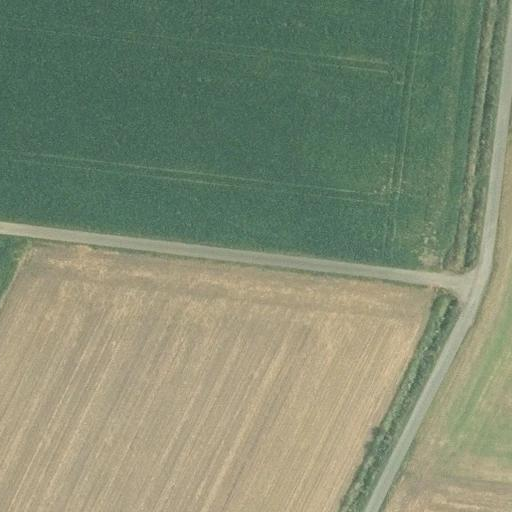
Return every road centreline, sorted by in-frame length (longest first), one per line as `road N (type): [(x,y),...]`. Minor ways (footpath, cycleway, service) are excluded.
road 1 (track): [(370,511),(479,287),(511,35)]
road 2 (track): [(479,287),(0,229)]
